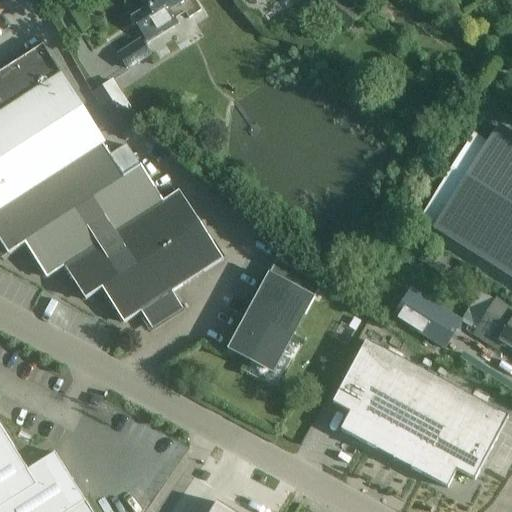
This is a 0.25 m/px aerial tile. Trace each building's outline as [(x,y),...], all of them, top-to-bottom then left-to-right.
[(174,21),(187,14),(190,19),(201,12),(193,0),(143,0),(149,9),(133,19),(147,43),(177,25),(174,21)] [(362,16),(342,0),(323,0),(318,7),(349,32),(362,16)] [(149,57),(151,56),(142,41),(119,56),(129,70),(141,62),(144,66),(152,60),(149,57)] [(54,65),(52,62),(42,45),(40,46),(41,47),(0,73),(62,170),(102,145),(104,143),(54,65)] [(490,58),(474,52),(469,68),(485,73),(490,58)] [(0,73),(0,169),(19,198),(62,170),(0,73)] [(121,137),(141,124),(113,82),(93,95),(121,137)] [(511,136),(497,128),(488,142),(475,134),(420,221),(511,279),(511,136)] [(47,279),(64,268),(162,203),(126,146),(110,157),(102,145),(62,170),(19,198),(0,210),(0,257),(1,259),(8,255),(9,256),(25,245),(47,279)] [(0,210),(19,198),(0,169),(0,210)] [(151,330),(183,309),(173,292),(223,261),(179,192),(162,203),(64,268),(86,301),(102,290),(124,324),(140,313),(151,330)] [(416,259),(449,279),(458,264),(425,244),(416,259)] [(280,354),(289,336),(299,319),(302,321),(322,284),(277,260),(269,276),(268,276),(257,296),(261,298),(255,309),(248,306),(242,316),(250,320),(242,333),(233,351),(253,362),(255,358),(269,365),(276,352),(280,354)] [(392,317),(443,350),(461,322),(410,290),(392,317)] [(511,311),(497,302),(476,335),(497,348),(501,342),(511,349),(511,311)] [(366,342),(332,405),(350,414),(340,432),(375,451),(375,452),(376,452),(377,451),(377,450),(387,443),(400,449),(437,380),(366,342)] [(456,354),(449,365),(459,372),(466,360),(456,354)] [(437,380),(400,449),(413,456),(411,469),(410,470),(411,471),(412,471),(447,489),(457,472),(474,481),(508,418),(437,380)] [(0,511),(91,511),(55,454),(28,471),(0,426),(0,511)] [(231,511),(217,503),(211,511),(231,511)]
